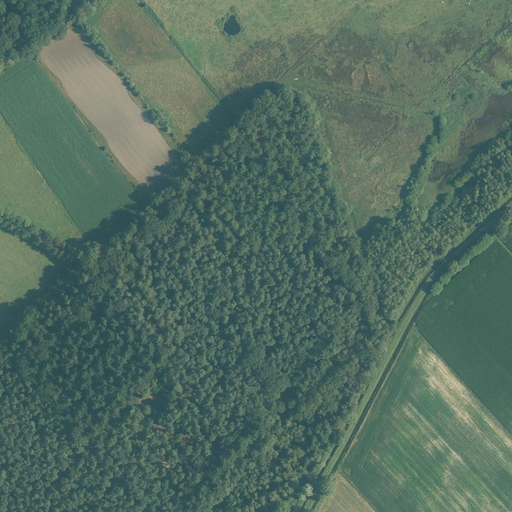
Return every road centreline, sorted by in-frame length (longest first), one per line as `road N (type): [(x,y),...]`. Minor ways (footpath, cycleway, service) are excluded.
road 1 (track): [(0,348),(81,263),(0,216)]
road 2 (track): [(0,67),(101,0)]
